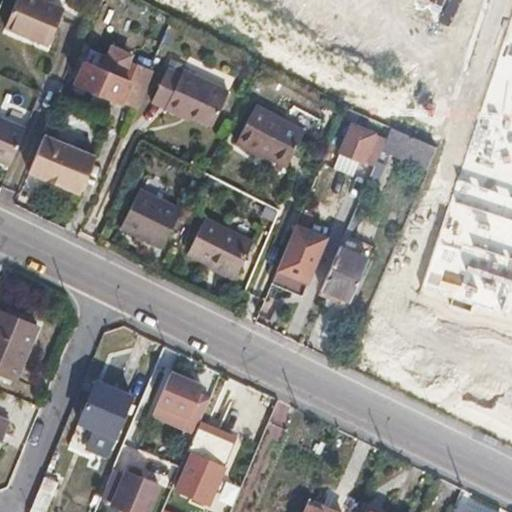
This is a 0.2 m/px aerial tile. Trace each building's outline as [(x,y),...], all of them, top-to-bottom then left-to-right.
[(49,0),(17,0),(7,25),(49,44),(65,7),(49,0)] [(511,317),(511,20),(423,288),(511,317)] [(473,53),(478,40),(454,30),(449,43),(473,53)] [(78,82),(135,106),(151,70),(127,60),(130,53),(113,46),(102,72),(85,65),(78,82)] [(173,65),(154,102),(189,121),(191,118),(212,128),(230,94),(173,65)] [(255,109),(237,147),(267,161),(269,158),(292,168),(308,133),(255,109)] [(0,160),(10,164),(25,128),(0,116),(0,160)] [(419,141),(388,128),(380,148),(410,161),(419,141)] [(93,156),(43,135),(28,172),(77,193),(93,156)] [(437,148),(419,141),(410,161),(429,168),(437,148)] [(352,170),(368,177),(377,155),(364,150),(360,158),(357,157),(352,170)] [(143,190),(124,230),(166,250),(184,211),(143,190)] [(193,256),(216,267),(219,262),(242,273),(257,241),(211,219),(193,256)] [(297,222),(277,270),(300,279),(308,262),(320,267),(323,262),(331,266),(340,245),(332,241),(333,238),(297,222)] [(331,266),(322,288),(350,300),(368,258),(340,245),(331,266)] [(219,262),(216,267),(215,270),(239,281),(242,273),(219,262)] [(0,309),(0,372),(12,378),(34,323),(0,309)] [(202,387),(170,373),(153,415),(195,433),(197,430),(201,420),(210,399),(198,394),(202,387)] [(98,381),(81,422),(97,429),(89,448),(108,457),(133,397),(98,381)] [(0,391),(0,412),(9,416),(16,398),(0,391)] [(237,436),(201,420),(197,430),(234,442),(237,436)] [(234,442),(197,430),(195,433),(187,451),(192,453),(177,490),(208,502),(234,442)] [(124,476),(112,471),(100,498),(113,503),(111,507),(122,511),(146,511),(158,485),(126,472),(124,476)] [(44,511),(59,478),(46,472),(31,510),(36,511),(44,511)]
